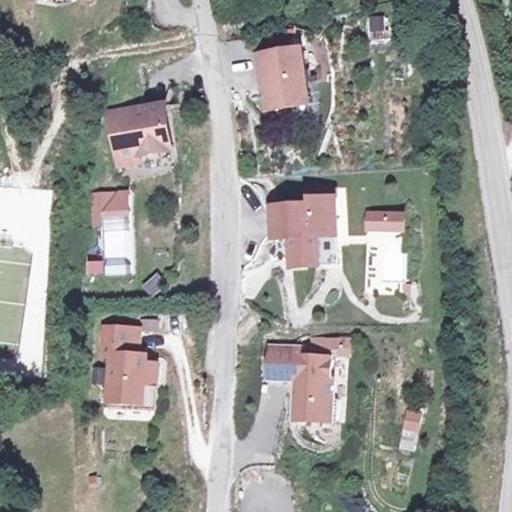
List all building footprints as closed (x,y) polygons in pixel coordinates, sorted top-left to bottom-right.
[(367,17),(367,37),(382,37),(383,17),(367,17)] [(305,43),(261,49),(264,66),(268,66),(273,104),(312,98),(305,43)] [(264,66),(261,67),(264,86),(270,85),(268,66),(264,66)] [(156,101),(123,104),(128,134),(130,156),(151,153),(150,147),(184,143),(179,103),(156,106),(156,101)] [(341,183),(316,184),(317,192),(342,190),(341,183)] [(126,184),(105,184),(105,203),(113,203),(126,184)] [(317,198),(278,201),(280,232),(299,230),(299,260),(327,258),(325,229),(344,228),(342,190),(317,192),(317,198)] [(391,208),(374,207),(373,223),(390,223),(391,208)] [(410,209),(391,208),(390,223),(409,224),(410,209)] [(346,257),(344,228),(325,229),(327,258),(346,257)] [(169,266),(158,275),(167,286),(177,277),(169,266)] [(162,290),(167,286),(158,275),(154,279),(162,290)] [(166,312),(154,311),(153,321),(166,322),(166,312)] [(149,321),(115,318),(112,346),(121,347),(118,393),(153,395),(154,374),(156,356),(147,356),(147,348),(149,321)] [(344,331),(318,330),(318,338),(343,340),(344,331)] [(355,331),(344,331),(343,346),(355,347),(355,331)] [(306,339),(277,338),(276,369),(304,370),(308,370),(307,376),(303,376),(301,410),(329,411),(330,390),(340,391),(341,371),(337,371),(339,349),(307,350),(306,339)] [(157,349),(147,348),(147,356),(156,356),(157,349)] [(167,357),(156,356),(154,374),(166,375),(167,357)] [(340,391),(330,390),(329,411),(339,412),(340,391)] [(401,408),(396,427),(412,431),(417,412),(401,408)]
